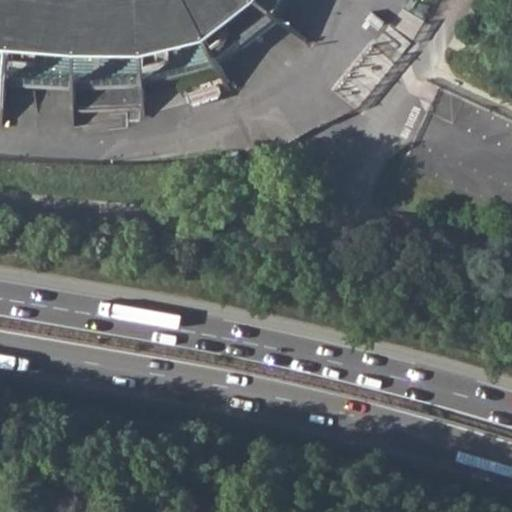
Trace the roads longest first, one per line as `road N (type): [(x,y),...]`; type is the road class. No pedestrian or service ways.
road 1 (trunk): [(0,347),(347,414),(511,461)]
road 2 (trunk): [(511,411),(262,345),(0,297)]
